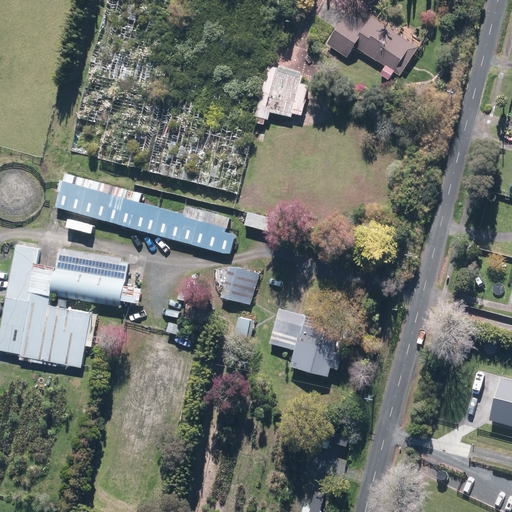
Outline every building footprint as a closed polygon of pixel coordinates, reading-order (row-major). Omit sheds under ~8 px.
[(108,0),(69,151),(238,195),(256,124),(264,126),(265,120),(268,121),(270,113),(291,118),(292,115),(301,117),(308,87),(300,85),(302,76),(271,68),(286,9),(252,0),(108,0)] [(353,47),(400,77),(418,48),(371,18),(365,26),(346,14),(327,46),(346,58),(353,47)] [(141,195),(65,174),(63,182),(60,182),(53,208),(152,234),(159,208),(139,203),(141,195)] [(159,208),(152,234),(230,256),(235,236),(225,233),(229,219),(185,207),(183,214),(159,208)] [(244,226),(274,234),(278,221),(248,213),(244,226)] [(58,225),(72,229),(75,220),(71,219),(71,216),(61,214),(58,225)] [(19,357),(81,368),(91,313),(47,306),(50,292),(122,304),(122,302),(139,304),(141,293),(134,291),(134,289),(125,287),(129,263),(59,251),(56,268),(37,265),(40,249),(14,245),(0,328),(0,351),(19,354),(19,357)] [(220,297),(251,306),(259,275),(229,266),(220,297)] [(289,368),(328,378),(330,368),(338,370),(343,349),(335,347),(341,326),(306,316),(303,326),(276,319),(269,344),(294,350),(289,368)] [(233,342),(248,346),(254,323),(239,319),(233,342)] [(511,380),(500,378),(496,392),(489,420),(511,426),(511,380)] [(328,439),(350,446),(352,438),(330,431),(328,439)] [(301,511),(320,511),(325,493),(315,491),(310,508),(303,506),(301,511)]
